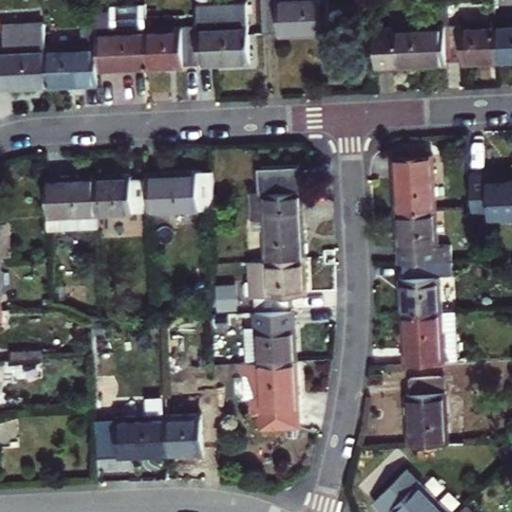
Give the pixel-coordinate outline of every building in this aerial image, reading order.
[(326,0),(263,0),(264,31),(282,30),(282,33),(302,32),(328,31),(326,0)] [(248,2),(196,4),(197,27),(199,62),(226,61),(251,59),(248,2)] [(108,11),(109,32),(143,30),(141,4),(108,6),(108,11)] [(124,66),(145,65),(143,30),(109,32),(108,11),(91,12),(91,19),(94,68),(124,66)] [(78,69),(94,68),(91,19),(76,20),(77,47),(45,49),(47,85),(67,84),(79,83),(78,69)] [(45,49),(44,21),(3,23),(5,51),(45,49)] [(511,22),(492,24),(494,61),(511,60),(511,22)] [(442,26),(443,59),(458,59),(459,63),(472,62),(494,61),(492,24),(442,26)] [(371,29),(373,66),(409,65),(444,63),(443,59),(442,26),(371,29)] [(173,63),(199,62),(197,27),(143,30),(145,65),(173,63)] [(0,87),(18,87),(47,85),(45,49),(5,51),(0,51),(0,87)] [(95,82),(94,68),(78,69),(79,83),(95,82)] [(425,203),(421,152),(384,153),(386,181),(388,205),(425,203)] [(266,190),(303,189),(301,168),(265,169),(266,190)] [(485,170),(476,170),(477,177),(493,176),(492,169),(485,170)] [(477,177),(476,170),(460,172),(463,217),(511,213),(511,192),(511,175),(493,176),(477,177)] [(147,182),(149,216),(197,214),(197,210),(216,209),(214,176),(176,178),(147,180),(147,182)] [(94,182),(96,219),(149,216),(147,182),(133,183),(133,180),(115,181),(94,182)] [(98,253),(96,219),(94,182),(75,183),(59,184),(59,187),(43,188),(47,255),(98,253)] [(268,221),(269,260),(305,258),(304,227),(304,209),(303,189),(266,190),(251,190),(252,221),(268,221)] [(425,203),(388,205),(390,229),(392,242),(394,242),(395,257),(429,255),(425,203)] [(429,255),(395,257),(396,273),(394,273),(395,285),(397,309),(433,307),(429,255)] [(306,276),(305,258),(269,260),(270,295),(257,296),(258,313),(293,311),(292,294),(306,294),(306,276)] [(433,307),(397,309),(399,331),(401,359),(450,356),(445,306),(433,307)] [(298,344),(297,328),(293,328),(293,311),(258,313),(262,365),(299,363),(298,344)] [(90,355),(90,348),(60,350),(60,357),(90,355)] [(299,363),(262,365),(265,416),(302,414),(300,388),(299,363)] [(400,389),(396,389),(397,414),(399,444),(435,442),(431,375),(399,377),(400,389)] [(216,445),(215,411),(163,413),(165,451),(191,450),(201,449),(201,445),(216,445)] [(165,451),(163,413),(112,415),(114,453),(138,452),(165,451)] [(397,511),(390,505),(416,478),(402,466),(372,499),(384,511),(397,511)] [(450,511),(416,478),(390,505),(397,511),(450,511)] [(452,511),(471,511),(462,503),(452,511)]
